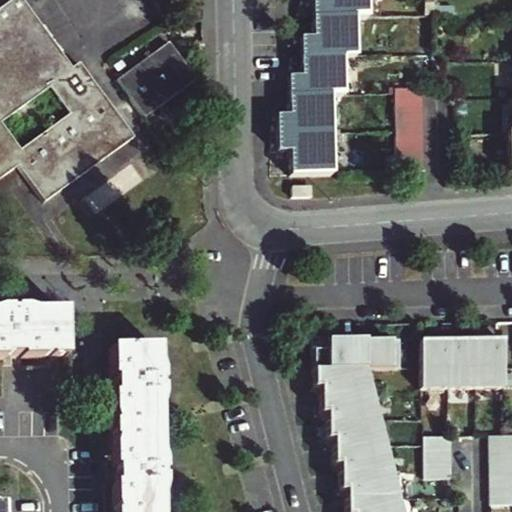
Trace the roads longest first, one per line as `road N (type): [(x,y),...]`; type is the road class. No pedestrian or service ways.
road 1 (residential): [(255,299),(511,292)]
road 2 (residential): [(233,0),(237,199),(246,219),(271,229)]
road 3 (residential): [(271,229),(511,214)]
road 4 (residential): [(255,299),(253,337),(299,511)]
